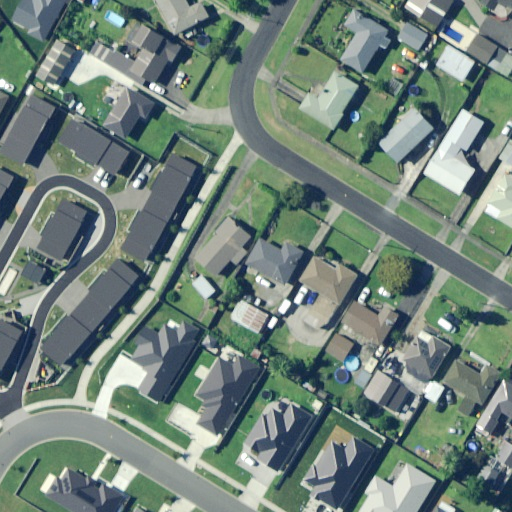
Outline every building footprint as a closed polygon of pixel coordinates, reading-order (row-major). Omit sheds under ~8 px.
[(22,0),(11,22),(44,39),(65,0),(22,0)] [(192,8),(187,0),(157,0),(177,35),(211,17),(203,2),(192,8)] [(453,0),(409,0),(405,8),(438,27),(453,0)] [(511,0),(483,0),(481,4),(507,18),(511,10),(511,0)] [(391,30),(357,10),(348,26),(359,33),(343,61),(365,74),(391,30)] [(184,48),(139,21),(129,38),(146,48),(137,64),(98,41),(91,52),(130,75),(153,89),(171,59),(175,62),(184,48)] [(460,31),(446,22),(437,36),(451,45),(460,31)] [(427,36),(409,25),(400,38),(419,49),(427,36)] [(497,48),(475,34),(464,52),(487,65),(497,48)] [(58,40),(36,76),(53,87),(75,51),(58,40)] [(477,62),(451,46),(439,66),(465,82),(477,62)] [(419,54),(409,49),(403,60),(413,66),(419,54)] [(361,86),(337,72),(320,100),(311,94),(302,110),(335,129),(361,86)] [(105,100),(117,107),(105,126),(127,140),(143,114),(148,117),(153,109),(158,102),(129,84),(126,89),(116,82),(105,100)] [(0,119),(12,98),(0,91),(0,119)] [(55,107),(32,94),(0,152),(23,164),(55,107)] [(436,129),(417,109),(381,144),(400,163),(436,129)] [(486,122),(464,110),(427,175),(462,195),(476,170),(456,159),(462,148),(468,152),(486,122)] [(131,151),(74,117),(59,143),(117,176),(131,151)] [(511,141),(501,159),(511,165),(511,141)] [(123,250),(146,262),(196,166),(173,154),(123,250)] [(0,203),(14,177),(0,169),(0,203)] [(511,176),(508,174),(489,210),(500,216),(499,219),(511,226),(511,176)] [(37,249),(60,261),(87,212),(63,199),(37,249)] [(255,247),(248,242),(254,235),(233,217),(198,259),(219,277),(232,260),(239,266),(255,247)] [(284,251),(263,239),(248,265),(286,286),(305,252),(289,243),(284,251)] [(337,270),(317,257),(302,281),(323,295),(306,321),(323,332),(358,276),(341,264),(337,270)] [(42,348),(61,365),(138,276),(119,259),(42,348)] [(45,269),(29,261),(22,276),(38,284),(45,269)] [(217,291),(204,276),(194,284),(208,299),(217,291)] [(272,317),(243,301),(233,319),(262,335),(272,317)] [(357,302),(344,323),(384,347),(403,317),(384,305),(378,315),(357,302)] [(0,320),(0,370),(21,332),(0,320)] [(202,331),(185,321),(179,332),(165,324),(158,335),(144,326),(134,343),(138,346),(131,358),(150,369),(138,389),(159,402),(202,331)] [(452,347),(424,330),(405,361),(432,378),(452,347)] [(356,345),(338,334),(328,352),(346,362),(356,345)] [(406,362),(392,353),(371,388),(385,396),(406,362)] [(209,402),(197,423),(218,436),(259,369),(239,357),(233,367),(219,359),(197,394),(209,402)] [(484,375),(460,360),(446,382),(468,396),(459,410),(470,417),(479,403),(482,405),(501,374),(489,366),(484,375)] [(511,380),(508,378),(504,385),(479,426),(492,434),(504,413),(511,417),(511,380)] [(446,388),(431,380),(423,395),(438,403),(446,388)] [(262,453),(257,461),(277,474),(312,417),(290,404),(283,415),(274,409),(269,418),(264,415),(246,443),(262,453)] [(331,439),(306,479),(317,485),(313,491),(340,508),(375,450),(354,437),(346,449),(331,439)] [(496,459),(501,463),(496,471),(506,477),(511,469),(511,437),(510,437),(496,459)] [(227,459),(205,447),(194,467),(238,491),(246,476),(224,464),(227,459)] [(369,495),(359,511),(416,511),(435,481),(408,464),(393,488),(374,477),(365,492),(369,495)] [(57,477),(46,496),(71,511),(117,511),(128,496),(112,486),(110,490),(101,484),(99,486),(70,468),(62,480),(57,477)] [(151,487),(139,481),(134,493),(146,499),(151,487)] [(221,511),(223,508),(206,499),(199,511),(221,511)]
